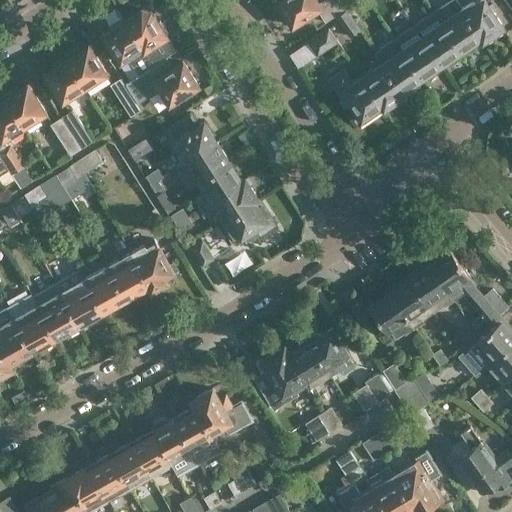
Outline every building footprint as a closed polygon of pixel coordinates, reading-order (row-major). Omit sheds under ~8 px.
[(322,0),(318,3),(316,0),(280,0),(279,1),(293,24),(318,9),(326,22),(336,16),(347,8),(351,5),(347,0),(322,0)] [(447,0),(433,9),(462,52),(482,38),(461,8),(455,0),(447,0)] [(461,8),(482,38),(484,41),(504,27),(485,0),(472,0),(473,0),(461,8)] [(361,12),(355,3),(351,5),(347,8),(353,17),(361,12)] [(349,36),(361,29),(347,8),(336,16),(349,36)] [(125,20),(145,51),(167,37),(166,34),(168,33),(160,20),(158,22),(151,11),(143,9),(125,20)] [(442,65),(462,52),(433,9),(414,23),(442,65)] [(145,51),(125,20),(102,35),(122,66),(145,51)] [(422,78),(442,65),(414,23),(394,36),(422,78)] [(329,28),(308,42),(317,55),(338,42),(329,28)] [(402,92),(422,78),(394,36),(374,49),(379,58),(402,92)] [(317,55),(308,42),(289,54),(298,67),(317,55)] [(65,55),(86,87),(108,73),(89,44),(80,49),(78,46),(65,55)] [(159,50),(149,56),(154,64),(164,58),(159,50)] [(86,87),(65,55),(52,63),(54,66),(44,72),(63,102),(86,87)] [(402,92),(379,58),(371,63),(374,67),(362,75),(384,109),(404,95),(402,92)] [(158,77),(156,78),(171,102),(199,84),(184,60),(170,69),(166,62),(154,70),(158,77)] [(126,85),(135,79),(129,68),(119,74),(121,76),(126,85)] [(362,75),(351,83),(343,70),(330,79),(343,98),(341,100),(345,106),(350,103),(355,111),(350,114),(359,126),(384,109),(362,75)] [(132,94),(126,85),(121,76),(110,84),(131,116),(134,115),(143,110),(132,94)] [(135,79),(126,85),(132,94),(142,88),(135,79)] [(18,85),(4,94),(25,126),(47,112),(28,82),(19,88),(18,85)] [(25,126),(4,94),(0,96),(0,156),(7,167),(15,180),(21,188),(34,180),(25,166),(26,165),(13,146),(16,144),(10,135),(25,126)] [(73,109),(62,116),(82,148),(94,140),(73,109)] [(179,156),(184,164),(218,142),(204,120),(197,125),(188,110),(170,122),(179,137),(172,141),(181,155),(179,156)] [(133,115),(131,116),(114,126),(125,144),(142,134),(145,132),(134,115),(133,114),(133,115)] [(82,148),(62,116),(50,123),(71,155),(82,148)] [(141,139),(144,138),(142,134),(125,144),(134,158),(148,149),(141,139)] [(184,164),(189,172),(191,171),(199,183),(231,163),(218,142),(184,164)] [(83,156),(91,169),(104,160),(95,148),(83,156)] [(78,177),(91,169),(83,156),(70,164),(78,177)] [(242,179),(231,163),(199,183),(206,193),(203,195),(209,204),(247,179),(246,177),(242,179)] [(151,183),(163,175),(158,167),(146,175),(151,183)] [(163,175),(151,183),(156,191),(168,183),(163,175)] [(224,222),(260,199),(251,185),(254,183),(249,175),(246,177),(247,179),(209,204),(201,209),(206,217),(216,210),(224,222)] [(49,194),(42,182),(34,187),(41,199),(49,194)] [(41,199),(34,187),(26,192),(33,204),(41,199)] [(251,241),(257,237),(256,235),(275,223),(260,199),(224,222),(231,233),(228,235),(234,244),(245,238),(247,242),(250,240),(251,241)] [(12,201),(1,208),(8,218),(18,212),(12,201)] [(176,222),(188,214),(183,207),(171,214),(176,222)] [(188,214),(176,222),(181,230),(193,222),(188,214)] [(140,241),(128,248),(149,286),(152,291),(166,283),(163,278),(179,269),(174,260),(169,263),(168,260),(175,256),(170,247),(163,252),(154,236),(141,243),(140,241)] [(192,246),(203,264),(214,258),(203,240),(192,246)] [(141,290),(149,286),(128,248),(104,261),(125,299),(128,297),(131,299),(139,295),(141,290)] [(492,306),(501,298),(492,288),(483,296),(471,282),(473,281),(460,261),(465,258),(458,248),(453,251),(452,250),(449,252),(447,250),(433,260),(434,262),(430,265),(454,300),(465,293),(481,312),(472,320),(477,326),(486,318),(483,313),(492,306)] [(104,261),(80,275),(102,312),(104,310),(108,312),(115,308),(116,304),(125,299),(104,261)] [(409,277),(432,310),(442,303),(444,307),(454,300),(430,265),(426,268),(425,266),(409,277)] [(102,312),(80,275),(77,270),(56,282),(79,324),(80,324),(84,325),(92,321),(93,317),(102,312)] [(421,317),(432,310),(409,277),(394,287),(395,289),(391,292),(415,327),(424,321),(421,317)] [(78,325),(79,324),(56,282),(33,295),(35,300),(56,338),(66,332),(70,333),(78,329),(78,325)] [(415,327),(391,292),(386,295),(385,293),(372,303),(373,304),(370,306),(392,337),(403,330),(405,333),(415,327)] [(55,342),(56,338),(35,300),(12,313),(33,350),(42,345),(47,346),(55,342)] [(492,306),(483,313),(486,318),(490,322),(499,314),(492,306)] [(31,355),(33,350),(12,313),(0,319),(0,347),(9,364),(19,358),(24,359),(31,355)] [(488,364),(511,342),(511,328),(506,322),(504,324),(500,319),(468,347),(477,357),(479,354),(488,364)] [(340,341),(332,327),(321,334),(317,332),(308,338),(330,374),(341,367),(343,371),(354,364),(347,352),(351,349),(344,339),(340,341)] [(299,347),(288,354),(305,381),(308,387),(330,374),(308,338),(299,343),(299,347)] [(511,342),(488,364),(496,373),(493,376),(500,384),(511,373),(511,342)] [(305,381),(288,354),(283,346),(261,358),(268,369),(262,372),(269,384),(262,388),(274,407),(297,393),(294,388),(305,381)] [(0,375),(12,369),(9,364),(0,347),(0,375)] [(440,365),(449,359),(441,347),(432,353),(440,365)] [(396,389),(408,382),(395,361),(382,369),(396,389)] [(365,380),(367,383),(378,400),(391,392),(379,372),(365,380)] [(511,373),(500,384),(507,392),(510,390),(511,392),(511,373)] [(404,402),(421,390),(413,378),(408,382),(396,389),(404,402)] [(364,409),(378,400),(367,383),(353,391),(364,409)] [(477,404),(488,395),(481,387),(471,396),(477,404)] [(195,406),(210,433),(223,426),(228,435),(254,420),(243,401),(233,407),(227,395),(220,399),(213,388),(192,400),(195,406)] [(421,390),(404,402),(411,413),(423,406),(429,402),(421,390)] [(488,395),(477,404),(484,411),(494,402),(488,395)] [(318,413),(329,431),(343,422),(332,405),(318,413)] [(199,463),(220,451),(210,433),(195,406),(174,418),(199,463)] [(423,406),(411,413),(423,431),(435,424),(423,406)] [(316,439),(329,431),(318,413),(305,422),(316,439)] [(153,430),(173,464),(178,475),(199,463),(174,418),(169,421),(167,419),(163,417),(155,422),(154,426),(155,429),(153,430)] [(494,458),(470,425),(460,432),(464,437),(453,445),(459,455),(457,456),(483,492),(496,483),(499,487),(509,481),(501,470),(511,462),(511,450),(508,453),(506,450),(494,458)] [(375,435),(386,451),(399,443),(388,427),(375,435)] [(153,430),(132,442),(152,476),(173,464),(153,430)] [(374,459),(386,451),(375,435),(363,442),(374,459)] [(132,442),(111,453),(131,488),(152,476),(132,442)] [(416,511),(421,511),(442,499),(430,479),(443,471),(429,448),(416,456),(418,459),(407,465),(393,473),(413,506),(416,511)] [(361,493),(353,480),(352,478),(364,471),(351,450),(336,459),(345,474),(341,476),(346,483),(335,490),(343,503),(351,499),(359,511),(388,511),(373,486),(361,493)] [(115,509),(124,504),(119,495),(131,488),(111,453),(90,465),(110,500),(115,509)] [(267,460),(267,461),(257,467),(263,478),(274,472),(267,460)] [(246,463),(233,470),(243,489),(256,481),(246,463)] [(90,465),(69,477),(89,511),(110,500),(90,465)] [(393,473),(373,486),(388,511),(403,511),(404,511),(413,506),(393,473)] [(87,511),(89,511),(69,477),(54,486),(55,489),(50,492),(61,511),(87,511)] [(243,489),(237,477),(227,483),(234,494),(243,489)] [(214,490),(204,496),(211,507),(221,502),(214,490)] [(61,511),(50,492),(27,505),(31,511),(61,511)] [(266,501),(272,511),(290,511),(280,493),(266,501)] [(10,495),(0,500),(0,506),(3,511),(19,511),(20,511),(10,495)] [(185,511),(200,511),(191,495),(180,502),(185,511)] [(254,511),(272,511),(266,501),(253,509),(254,511)]
